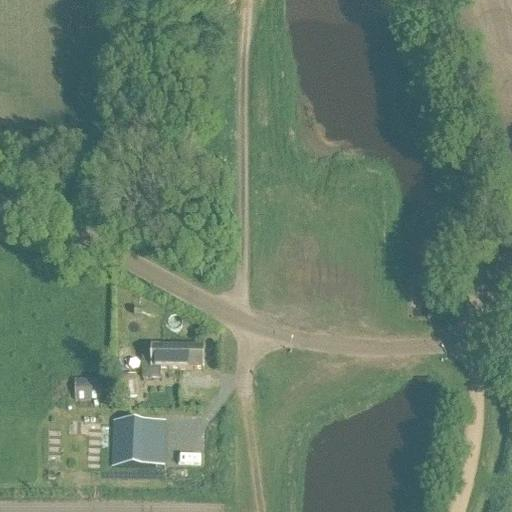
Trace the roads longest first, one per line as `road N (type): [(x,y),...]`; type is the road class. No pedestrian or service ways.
road 1 (unclassified): [(511,332),(473,350),(285,338),(243,327),(43,222),(0,210)]
road 2 (track): [(427,0),(467,157),(474,291)]
road 3 (track): [(243,327),(243,392),(261,511)]
